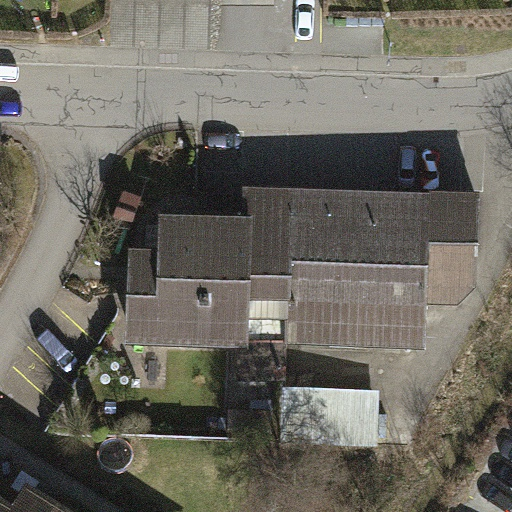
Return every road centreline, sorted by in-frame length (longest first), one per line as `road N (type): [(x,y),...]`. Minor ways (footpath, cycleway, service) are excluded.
road 1 (residential): [(511,97),(435,115),(82,101)]
road 2 (residential): [(82,101),(80,188),(61,257),(0,346)]
